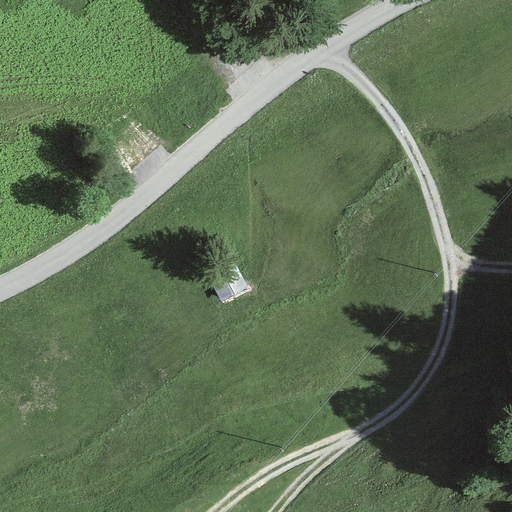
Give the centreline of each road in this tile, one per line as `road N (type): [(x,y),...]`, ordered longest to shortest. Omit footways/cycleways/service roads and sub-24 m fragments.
road 1 (track): [(215,511),(284,463),(351,437),(398,407),(431,366),(449,321),(449,256),(420,164),(390,113),(315,51)]
road 2 (unclassified): [(0,289),(104,226),(315,51),(413,0)]
